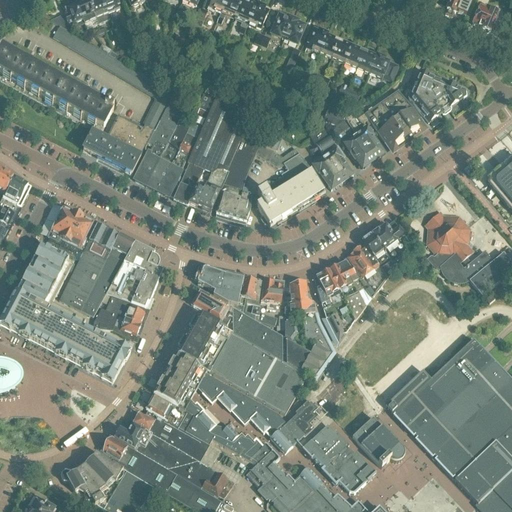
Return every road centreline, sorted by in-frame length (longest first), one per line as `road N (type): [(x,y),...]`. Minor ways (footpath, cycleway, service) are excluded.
road 1 (tertiary): [(503,100),(314,236),(282,249),(195,236),(70,176)]
road 2 (residential): [(329,0),(482,66),(503,100)]
road 3 (tertiary): [(70,176),(52,190),(0,291)]
